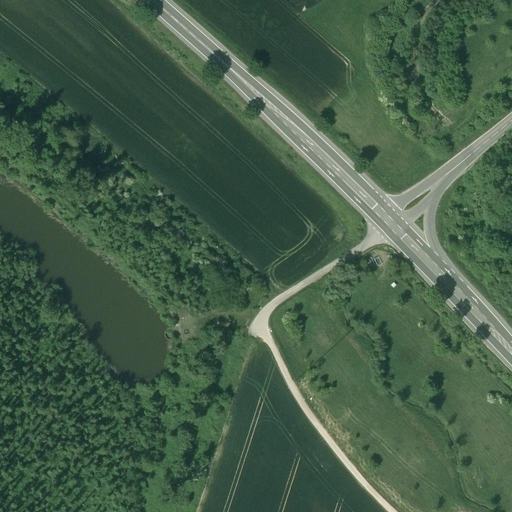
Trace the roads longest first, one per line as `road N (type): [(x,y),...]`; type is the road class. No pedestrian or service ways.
road 1 (track): [(390,222),(272,305),(260,326),(306,411),(388,511)]
road 2 (primary): [(150,0),(390,222)]
road 3 (track): [(144,161),(256,93)]
